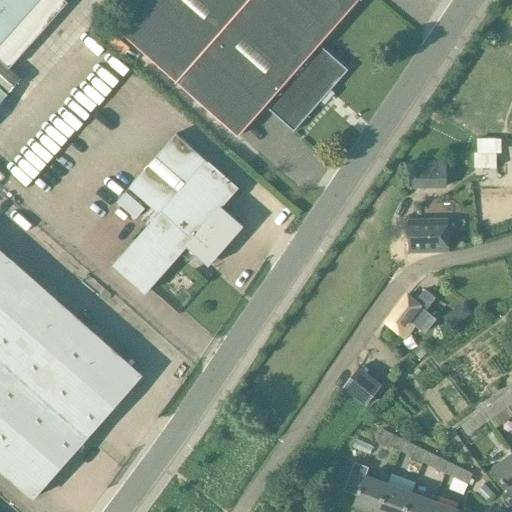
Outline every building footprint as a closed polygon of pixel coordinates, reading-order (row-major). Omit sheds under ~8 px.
[(0,0),(0,104),(9,95),(0,86),(0,58),(11,68),(69,3),(65,0),(0,0)] [(140,0),(116,27),(239,136),(265,106),(294,131),(331,90),(348,70),(319,45),(358,0),(140,0)] [(112,266),(145,295),(189,246),(209,263),(241,226),(221,209),(240,187),(209,161),(177,134),(129,187),(159,213),(112,266)] [(497,138),(478,138),(477,152),(475,152),(474,168),(496,168),(497,138)] [(446,164),(422,164),(422,171),(414,171),(414,187),(446,187),(446,164)] [(447,219),(409,220),(410,253),(448,251),(447,219)] [(0,468),(33,498),(142,375),(0,250),(0,468)] [(407,295),(385,322),(386,323),(405,337),(416,323),(425,330),(435,318),(426,310),(436,298),(425,289),(415,302),(407,296),(407,295)] [(464,303),(454,310),(461,320),(471,313),(464,303)] [(381,385),(358,368),(343,387),(366,404),(381,385)] [(511,389),(502,396),(509,405),(511,403),(511,389)] [(502,396),(482,411),(489,420),(490,419),(507,407),(509,405),(502,396)] [(474,417),(461,426),(468,435),(481,426),(474,417)] [(383,429),(378,440),(380,441),(391,446),(396,436),(383,429)] [(415,445),(410,456),(423,462),(428,451),(415,445)] [(428,451),(423,462),(424,462),(436,468),(441,458),(428,451)] [(511,492),(511,453),(493,468),(511,493),(511,492)] [(450,462),(445,473),(446,473),(468,484),(471,478),(473,474),(450,462)] [(374,511),(378,511),(389,484),(366,476),(369,468),(355,463),(345,491),(357,495),(354,504),(374,511)] [(389,484),(378,511),(405,511),(412,493),(389,484)] [(412,493),(405,511),(431,511),(435,502),(412,493)] [(435,502),(431,511),(458,511),(459,511),(435,502)]
